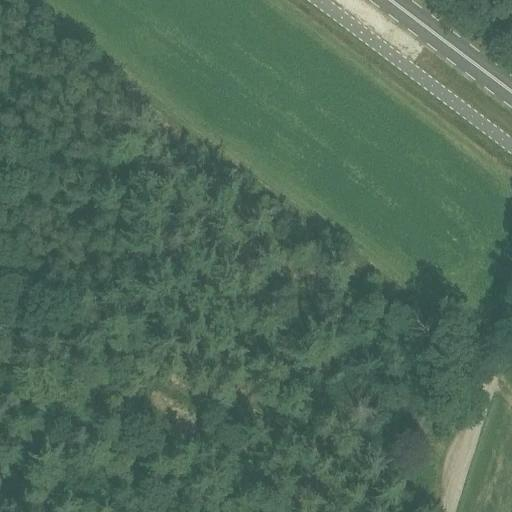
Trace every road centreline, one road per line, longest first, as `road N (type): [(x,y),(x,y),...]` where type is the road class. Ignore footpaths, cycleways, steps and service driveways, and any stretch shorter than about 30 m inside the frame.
road 1 (unclassified): [(511,330),(444,511)]
road 2 (secondary): [(511,97),(382,0)]
